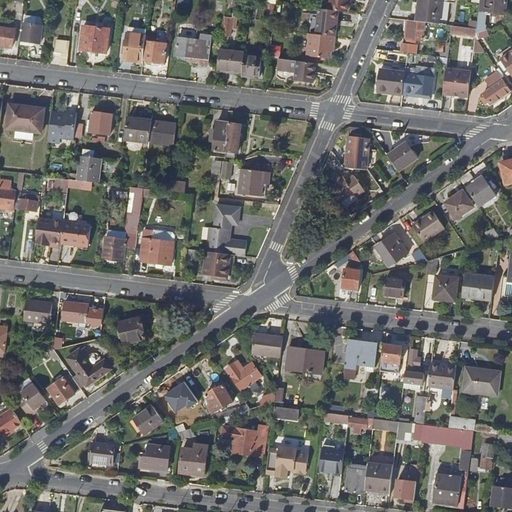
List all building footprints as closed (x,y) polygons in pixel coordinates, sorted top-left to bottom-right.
[(346,12),(348,2),(347,0),(330,0),(329,10),(340,11),(346,12)] [(438,24),(441,0),(420,0),(418,21),(421,21),(425,22),(438,24)] [(479,11),(505,14),(506,0),(480,0),(480,2),(479,11)] [(310,14),(307,33),(309,34),(334,37),(336,24),(338,24),(340,11),(329,10),(318,8),(317,15),(310,14)] [(16,22),(22,22),(24,9),(17,9),(16,22)] [(226,17),(224,34),(232,35),(234,19),(226,17)] [(425,22),(421,21),(418,21),(409,20),(407,38),(419,40),(420,39),(424,39),(425,27),(425,22)] [(43,25),(24,23),(22,40),(41,42),(43,25)] [(110,28),(84,25),(81,49),(107,52),(110,28)] [(452,25),(451,32),(476,35),(476,33),(477,28),(470,28),(453,25),(452,25)] [(16,29),(0,26),(0,45),(13,47),(16,29)] [(125,62),(143,65),(143,62),(146,43),(147,31),(129,29),(125,62)] [(329,66),(331,53),(331,46),(334,46),(335,37),(334,37),(309,34),(306,63),(316,64),(329,66)] [(201,57),(200,61),(208,62),(212,36),(201,35),(200,40),(178,37),(176,53),(201,57)] [(476,38),(474,53),(486,53),(476,38)] [(61,53),(60,65),(67,65),(70,41),(57,40),(55,52),(61,53)] [(167,46),(146,43),(143,62),(165,65),(167,46)] [(401,52),(408,53),(416,53),(417,46),(402,44),(401,52)] [(218,69),(243,73),(245,56),(245,55),(220,51),(218,69)] [(511,76),(511,52),(501,60),(511,76)] [(262,58),(245,56),(243,73),(242,74),(260,76),(262,58)] [(277,70),(296,73),(294,82),(314,85),(316,64),(306,63),(297,62),(279,59),(277,70)] [(384,63),(383,70),(406,73),(407,66),(384,63)] [(394,94),(403,95),(403,93),(406,75),(406,73),(383,70),(381,69),(378,90),(394,92),(394,94)] [(446,70),(444,95),(453,96),(453,94),(458,95),(457,97),(469,98),(472,73),(446,70)] [(511,92),(504,80),(499,72),(487,80),(492,88),(484,93),(492,104),(511,92)] [(406,75),(403,93),(432,97),(434,78),(406,75)] [(47,109),(12,104),(9,128),(43,132),(47,109)] [(114,114),(93,111),(90,131),(111,134),(114,114)] [(77,123),(78,113),(69,112),(69,116),(62,115),(62,113),(53,112),(50,137),(49,142),(59,143),(60,138),(75,140),(75,138),(77,123)] [(125,139),(150,143),(153,121),(128,118),(125,139)] [(150,143),(175,146),(177,124),(153,121),(150,143)] [(212,149),(225,151),(229,123),(215,121),(214,130),(209,129),(207,142),(212,142),(212,149)] [(84,124),(77,123),(75,138),(83,139),(84,124)] [(228,156),(233,157),(233,153),(236,153),(239,154),(242,124),(232,123),(228,156)] [(371,138),(349,135),(345,167),(366,171),(371,138)] [(406,143),(388,155),(399,171),(416,159),(406,143)] [(82,159),(79,181),(100,184),(102,162),(82,159)] [(511,160),(502,163),(504,174),(506,185),(511,183),(511,160)] [(216,172),(222,173),(224,162),(217,161),(216,172)] [(225,163),(223,178),(231,179),(233,163),(225,163)] [(269,173),(243,170),(240,195),(262,198),(263,194),(263,191),(267,191),(269,173)] [(473,179),(468,173),(460,179),(464,185),(473,179)] [(343,175),(330,185),(344,205),(357,197),(365,191),(354,174),(346,180),(343,175)] [(474,185),(467,189),(477,204),(490,189),(481,177),(473,183),(474,185)] [(55,187),(69,189),(70,180),(56,178),(55,187)] [(186,184),(171,182),(169,192),(170,192),(184,194),(186,184)] [(17,191),(0,188),(0,208),(2,208),(1,217),(7,219),(9,209),(15,210),(17,191)] [(134,188),(131,212),(141,214),(144,196),(145,189),(134,188)] [(169,199),(170,192),(169,192),(145,189),(144,196),(169,199)] [(463,193),(447,204),(457,219),(473,208),(463,193)] [(35,196),(18,194),(16,208),(38,211),(40,202),(35,201),(35,196)] [(210,244),(209,252),(232,255),(246,256),(247,241),(230,239),(232,230),(229,230),(230,224),(232,225),(236,225),(239,223),(241,208),(218,205),(215,228),(211,227),(208,244),(210,244)] [(434,211),(427,215),(428,217),(414,227),(425,241),(445,227),(434,211)] [(127,247),(137,248),(141,214),(131,212),(127,239),(108,237),(105,257),(125,260),(127,247)] [(412,224),(414,227),(428,217),(427,215),(426,214),(412,224)] [(37,244),(48,245),(49,242),(62,244),(62,243),(65,222),(40,219),(37,244)] [(94,225),(65,222),(62,243),(91,247),(94,225)] [(173,265),(176,236),(175,233),(155,230),(155,232),(147,231),(143,261),(173,265)] [(396,235),(377,247),(391,266),(409,254),(396,235)] [(412,254),(419,263),(428,261),(429,260),(420,248),(412,254)] [(355,265),(361,262),(354,251),(352,253),(334,265),(336,268),(350,259),(355,265)] [(229,279),(232,255),(209,252),(206,276),(229,279)] [(428,263),(426,275),(435,275),(437,257),(431,259),(428,263)] [(511,300),(511,262),(510,277),(502,276),(499,302),(507,304),(508,300),(511,300)] [(361,272),(345,270),(343,289),(358,291),(361,272)] [(492,301),(495,277),(465,274),(462,295),(483,298),(483,300),(492,301)] [(437,276),(434,299),(455,301),(458,279),(437,276)] [(385,295),(397,297),(405,298),(407,285),(407,281),(387,279),(385,295)] [(52,303),(27,300),(25,320),(50,323),(52,303)] [(89,305),(66,302),(64,319),(87,322),(89,305)] [(146,338),(145,334),(141,318),(119,323),(124,344),(146,338)] [(295,334),(297,320),(289,320),(288,332),(295,334)] [(254,353),(283,357),(285,336),(256,332),(254,353)] [(357,341),(347,351),(346,363),(356,364),(374,366),(377,343),(357,341)] [(38,352),(39,356),(50,352),(54,350),(55,345),(38,352)] [(322,378),(323,372),(325,358),(326,347),(315,345),(314,348),(292,346),(289,367),(305,369),(305,375),(322,378)] [(398,363),(400,346),(382,345),(380,362),(398,363)] [(81,348),(69,356),(88,385),(112,369),(106,360),(94,367),(81,348)] [(406,371),(404,382),(423,385),(424,373),(415,372),(416,366),(420,367),(420,358),(417,357),(417,350),(410,349),(407,371),(406,371)] [(56,360),(60,358),(54,350),(50,352),(56,360)] [(441,363),(432,362),(429,386),(454,389),(456,368),(440,366),(441,363)] [(253,363),(244,370),(241,371),(236,364),(228,369),(242,390),(248,386),(253,391),(259,387),(255,381),(262,376),(253,363)] [(354,378),(356,364),(346,363),(345,377),(354,378)] [(60,405),(82,390),(68,369),(63,372),(66,377),(49,389),(60,405)] [(475,392),(509,397),(511,374),(511,372),(494,371),(494,373),(478,371),(475,392)] [(41,404),(46,400),(34,384),(17,398),(31,416),(37,411),(35,409),(41,404)] [(221,409),(226,407),(234,402),(225,386),(207,395),(209,400),(206,402),(212,414),(221,409)] [(265,396),(267,405),(277,401),(278,396),(276,393),(265,396)] [(415,424),(424,424),(427,397),(418,396),(415,424)] [(154,405),(134,419),(145,434),(164,421),(154,405)] [(330,413),(342,414),(343,407),(325,405),(324,412),(330,413)] [(295,418),(300,419),(301,411),(301,410),(276,406),(275,416),(295,418)] [(219,417),(220,420),(248,411),(252,410),(250,407),(219,417)] [(13,429),(22,423),(12,408),(0,417),(0,434),(3,432),(4,435),(13,429)] [(169,413),(176,423),(181,420),(174,410),(169,413)] [(250,416),(248,411),(220,420),(221,424),(236,420),(250,416)] [(342,414),(330,413),(329,419),(348,421),(349,415),(342,414)] [(348,421),(348,426),(354,427),(353,432),(361,433),(361,428),(367,429),(368,419),(352,418),(352,416),(349,415),(348,421)] [(399,422),(374,419),(373,427),(398,430),(399,422)] [(415,424),(399,422),(398,430),(397,439),(413,441),(415,424)] [(235,454),(264,458),(267,454),(269,427),(261,425),(260,432),(251,431),(252,429),(246,428),(246,431),(224,428),(223,439),(236,441),(235,454)] [(444,438),(445,428),(427,426),(426,443),(425,448),(443,449),(444,438)] [(195,435),(193,428),(180,432),(179,433),(181,439),(195,435)] [(473,431),(445,428),(444,438),(472,442),(473,431)] [(511,435),(499,434),(498,442),(511,444),(511,435)] [(116,446),(93,443),(91,462),(114,465),(116,446)] [(495,445),(484,444),(481,468),(492,469),(495,445)] [(209,446),(196,445),(196,450),(183,448),(180,473),(205,476),(209,446)] [(170,448),(150,446),(149,456),(142,455),(140,468),(167,471),(170,448)] [(272,448),(269,452),(266,474),(276,474),(276,477),(287,478),(288,470),(295,470),(298,473),(304,473),(307,471),(309,452),(297,450),(297,448),(279,446),(279,448),(272,448)] [(345,451),(323,448),(320,470),(341,473),(345,451)] [(471,451),(462,450),(460,469),(469,471),(471,451)] [(390,492),(393,466),(369,463),(368,471),(365,489),(390,492)] [(365,493),(365,489),(368,471),(349,469),(346,491),(365,493)] [(433,502),(458,505),(461,485),(462,473),(437,470),(433,502)] [(511,480),(500,479),(499,488),(493,487),(491,504),(511,506),(511,480)] [(396,497),(409,498),(409,491),(411,481),(397,480),(396,497)] [(464,506),(467,486),(461,485),(458,505),(464,506)]
